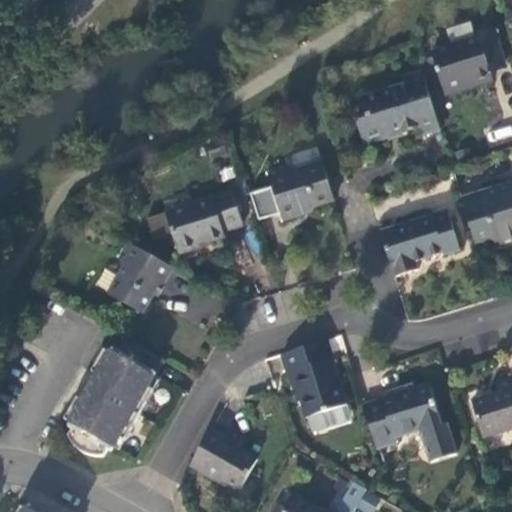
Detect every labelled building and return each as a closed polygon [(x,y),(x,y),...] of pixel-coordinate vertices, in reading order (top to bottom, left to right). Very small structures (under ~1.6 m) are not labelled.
[(504,64),(493,30),(477,36),(479,40),(433,55),(445,93),(474,84),(475,89),(482,86),(493,83),(491,76),(489,69),(504,64)] [(506,71),(504,64),(489,69),(491,76),(506,71)] [(421,136),(440,130),(422,73),(403,79),(405,85),(360,99),(364,113),(359,125),(365,145),(380,140),(418,128),(421,136)] [(447,98),(475,89),(474,84),(445,93),(447,98)] [(249,195),(258,222),(280,215),(282,222),(299,217),(298,214),(335,203),(332,193),(324,165),(296,173),(285,167),(267,172),(272,188),(249,195)] [(511,184),(462,200),(479,254),(509,244),(511,243),(511,184)] [(232,195),(167,215),(179,254),(200,247),(199,245),(212,241),(224,237),(222,232),(242,226),(232,195)] [(447,213),(381,233),(392,270),(395,269),(397,278),(406,275),(419,271),(416,263),(443,255),(443,257),(460,251),(447,213)] [(164,285),(173,269),(128,243),(119,259),(120,272),(107,295),(142,315),(153,295),(160,282),(164,285)] [(153,380),(163,361),(120,337),(110,356),(104,352),(92,374),(98,377),(91,390),(83,404),(76,400),(65,421),(72,425),(69,430),(73,432),(70,439),(71,442),(74,448),(80,453),(88,457),(97,459),(103,458),(107,451),(111,454),(114,450),(125,429),(131,432),(147,403),(142,400),(153,380)] [(346,406),(326,342),(280,356),(286,374),(292,372),(306,418),(307,417),(312,433),(327,428),(322,414),(346,406)] [(511,376),(496,382),(500,394),(486,398),(473,403),(484,437),(511,427),(511,376)] [(158,383),(153,380),(142,400),(147,403),(158,383)] [(397,396),(363,407),(376,449),(395,443),(394,439),(420,431),(422,436),(430,463),(456,455),(447,425),(442,426),(430,386),(415,390),(414,385),(403,388),(395,391),(397,396)] [(322,414),(327,428),(351,420),(346,406),(322,414)] [(119,453),(131,432),(125,429),(114,450),(119,453)] [(225,437),(212,430),(202,448),(192,466),(240,493),(257,463),(237,452),(243,442),(227,433),(225,437)] [(354,511),(367,491),(354,483),(336,511),(321,511),(295,497),(288,509),(279,504),(274,511),(354,511)]
